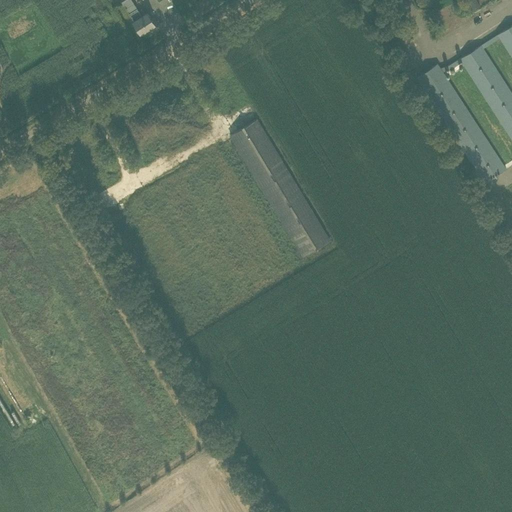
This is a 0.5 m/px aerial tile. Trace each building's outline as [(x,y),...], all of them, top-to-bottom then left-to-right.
[(113,0),(117,4),(122,1),(134,21),(141,32),(147,28),(149,31),(158,25),(153,17),(151,18),(147,12),(142,16),(137,8),(131,0),(113,0)] [(469,0),(468,1),(474,10),(480,6),(476,0),(469,0)] [(511,22),(449,64),(440,67),(437,63),(416,77),(484,183),(505,169),(443,73),(461,61),(511,139),(511,92),(483,47),(499,37),(511,56),(511,22)] [(230,134),(303,256),(330,240),(257,118),(230,134)] [(261,279),(286,266),(221,142),(120,195),(187,323),(213,310),(155,197),(167,191),(224,301),(250,287),(191,175),(203,169),(261,279)]
